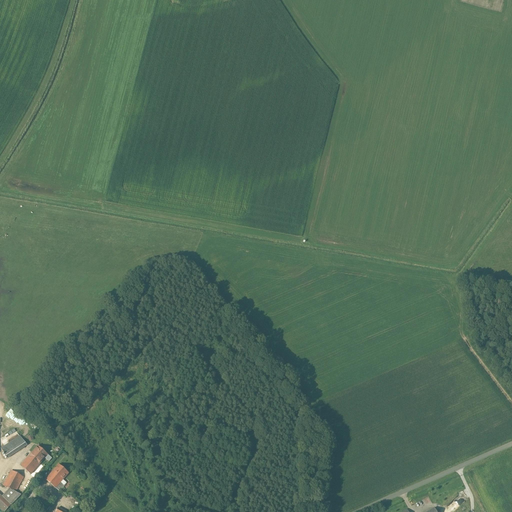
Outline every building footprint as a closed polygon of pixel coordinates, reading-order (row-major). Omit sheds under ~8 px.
[(20,416),(13,410),(9,415),(22,425),(26,421),(20,416)] [(20,436),(1,448),(8,458),(27,445),(23,440),(20,436)] [(38,446),(31,453),(41,462),(45,458),(48,455),(38,446)] [(41,462),(31,453),(27,458),(37,467),(41,462)] [(27,458),(20,466),(30,474),(37,467),(27,458)] [(59,464),(50,474),(60,483),(60,482),(69,473),(59,464)] [(11,470),(3,485),(9,489),(15,492),(16,492),(24,477),(11,470)] [(60,483),(50,474),(46,479),(56,488),(60,483)] [(60,483),(56,488),(59,491),(64,486),(60,482),(60,483)] [(453,482),(439,490),(443,495),(456,487),(453,482)] [(2,496),(0,493),(0,507),(4,511),(11,505),(20,495),(20,494),(16,492),(15,492),(9,489),(2,496)] [(45,511),(49,507),(36,498),(32,503),(44,511),(45,511)]
